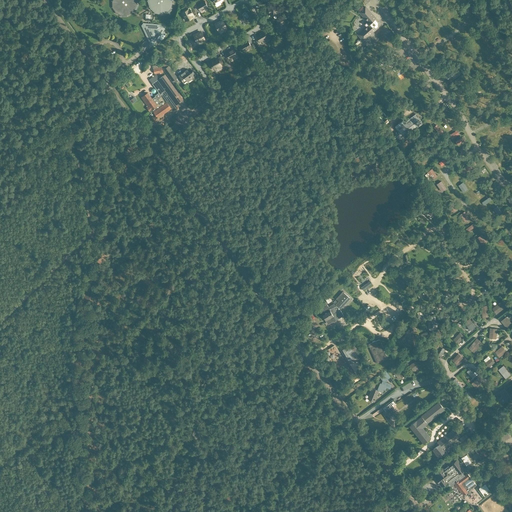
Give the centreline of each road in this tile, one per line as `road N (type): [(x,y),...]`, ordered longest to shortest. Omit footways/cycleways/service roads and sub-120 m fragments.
road 1 (unclassified): [(418,511),(149,144)]
road 2 (unclassified): [(149,144),(344,0)]
road 3 (unclassified): [(149,144),(44,0)]
